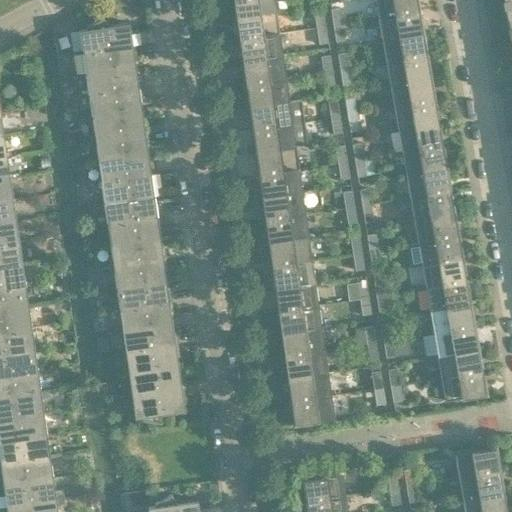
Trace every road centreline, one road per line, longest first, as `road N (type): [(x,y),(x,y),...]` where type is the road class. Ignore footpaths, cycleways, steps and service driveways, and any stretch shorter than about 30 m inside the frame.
road 1 (residential): [(241,511),(168,0)]
road 2 (residential): [(511,264),(465,0)]
